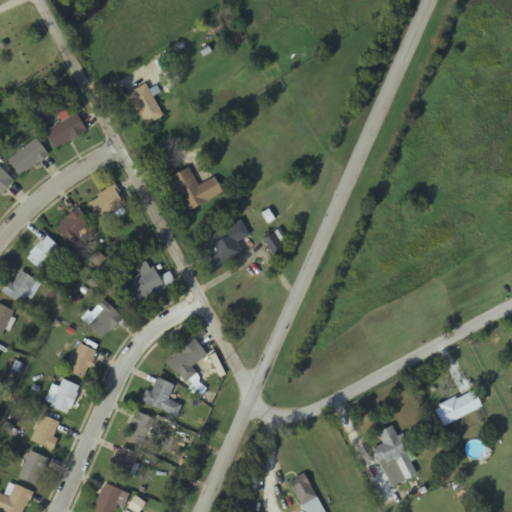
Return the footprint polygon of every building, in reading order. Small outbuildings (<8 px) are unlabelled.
[(235,22),(226,10),(206,24),(215,36),(235,22)] [(163,119),(146,86),(129,95),(145,128),(163,119)] [(46,133),(56,151),(88,132),(78,115),(46,133)] [(19,177),(49,158),(38,140),(8,160),(19,177)] [(0,167),(0,196),(15,183),(0,168),(0,167)] [(170,179),(187,213),(224,195),(216,178),(199,187),(190,169),(170,179)] [(128,207),(115,187),(87,204),(100,224),(128,207)] [(96,233),(81,210),(57,226),(72,249),(96,233)] [(201,242),(215,272),(246,257),(239,243),(250,238),(242,222),(201,242)] [(27,258),(41,272),(62,251),(48,237),(27,258)] [(135,304),(176,285),(171,274),(158,279),(150,262),(137,268),(141,277),(126,284),(135,304)] [(24,306),(37,281),(21,273),(14,286),(9,283),(2,295),(24,306)] [(87,326),(103,341),(123,319),(108,304),(87,326)] [(17,315),(0,305),(0,339),(2,341),(17,315)] [(167,363),(186,388),(199,378),(192,369),(208,356),(195,340),(167,363)] [(85,381),(97,352),(80,345),(68,374),(85,381)] [(147,391),(141,403),(177,419),(182,406),(169,400),(175,387),(159,379),(153,394),(147,391)] [(81,388),(64,380),(51,408),(69,416),(81,388)] [(435,411),(444,428),(483,409),(474,391),(435,411)] [(155,421),(136,413),(125,439),(145,447),(155,421)] [(32,443),(53,451),(63,424),(42,416),(32,443)] [(394,461),(402,483),(417,477),(397,427),(379,434),(384,447),(373,451),(379,466),(394,461)] [(127,484),(140,456),(122,448),(109,475),(127,484)] [(19,479),(36,487),(49,460),(32,452),(19,479)] [(304,511),(324,511),(309,480),(292,488),(304,511)] [(12,495),(0,495),(0,511),(27,511),(27,490),(12,490),(12,495)] [(98,511),(109,511),(125,511),(125,490),(99,490),(98,511)]
